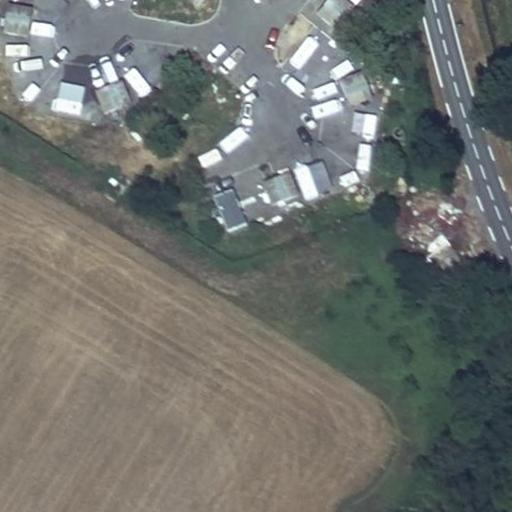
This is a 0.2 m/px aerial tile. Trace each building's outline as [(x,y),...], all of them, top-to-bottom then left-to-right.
[(353,6),(344,0),(326,0),(316,13),(335,28),(353,6)] [(26,35),(31,8),(8,3),(3,31),(26,35)] [(292,54),(285,63),(309,82),(325,61),(301,42),(314,26),(296,11),(273,39),(292,54)] [(19,39),(0,48),(15,81),(35,72),(19,39)] [(223,51),(213,66),(232,78),(241,63),(223,51)] [(372,98),(361,71),(339,80),(349,106),(372,98)] [(131,102),(122,80),(95,91),(104,113),(131,102)] [(323,119),(345,110),(336,88),(314,97),(323,119)] [(51,103),(49,116),(81,121),(83,107),(51,103)] [(369,163),(373,132),(344,127),(339,159),(369,163)] [(298,194),(289,172),(262,182),(271,204),(298,194)] [(235,193),(213,199),(223,235),(245,229),(235,193)]
